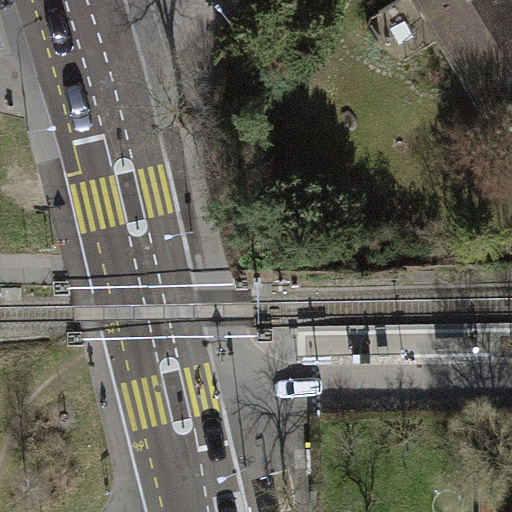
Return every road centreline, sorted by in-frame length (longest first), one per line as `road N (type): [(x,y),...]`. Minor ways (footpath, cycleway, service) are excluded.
road 1 (secondary): [(172,399),(80,35)]
road 2 (residential): [(511,388),(172,399)]
